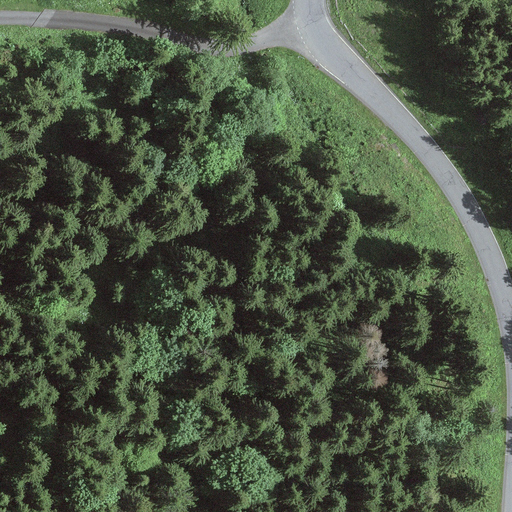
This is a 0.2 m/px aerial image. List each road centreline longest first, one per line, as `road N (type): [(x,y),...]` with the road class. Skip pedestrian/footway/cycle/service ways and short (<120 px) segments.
road 1 (unclassified): [(313,24),(475,218),(511,340)]
road 2 (unclassified): [(313,24),(253,45),(0,19)]
